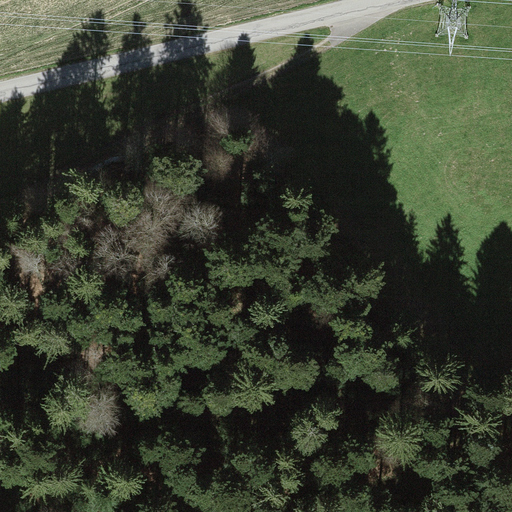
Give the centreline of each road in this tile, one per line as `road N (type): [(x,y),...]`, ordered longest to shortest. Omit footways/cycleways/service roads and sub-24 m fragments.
road 1 (track): [(371,8),(341,40),(279,78),(0,209)]
road 2 (unclassified): [(406,0),(0,95)]
